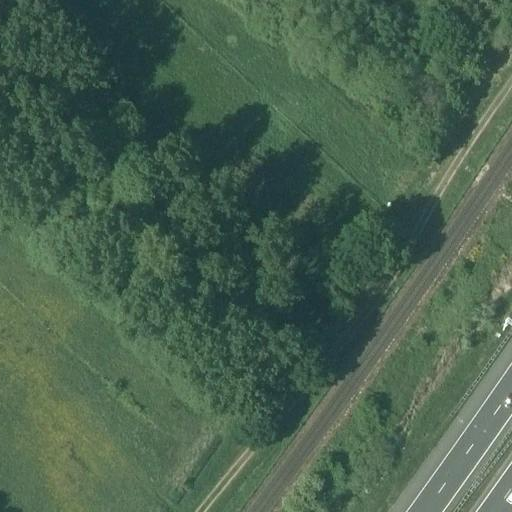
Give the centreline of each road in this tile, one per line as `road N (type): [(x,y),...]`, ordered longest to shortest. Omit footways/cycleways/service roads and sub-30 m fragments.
road 1 (track): [(200,511),(404,256),(511,80)]
road 2 (motorway): [(511,387),(423,511)]
